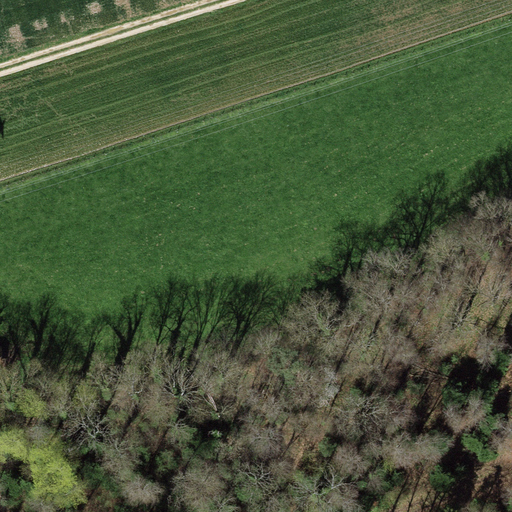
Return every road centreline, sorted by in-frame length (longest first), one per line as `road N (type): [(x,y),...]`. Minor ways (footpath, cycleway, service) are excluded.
road 1 (track): [(0,62),(194,0)]
road 2 (track): [(381,511),(511,453)]
